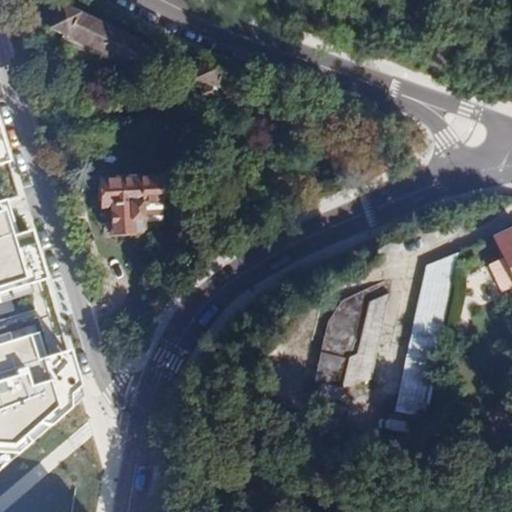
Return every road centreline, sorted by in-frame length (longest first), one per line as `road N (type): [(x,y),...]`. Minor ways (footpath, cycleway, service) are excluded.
road 1 (tertiary): [(147,414),(187,327),(225,284),(304,238),(457,174)]
road 2 (tertiary): [(0,52),(94,362),(147,414)]
road 3 (tertiary): [(420,103),(157,0)]
